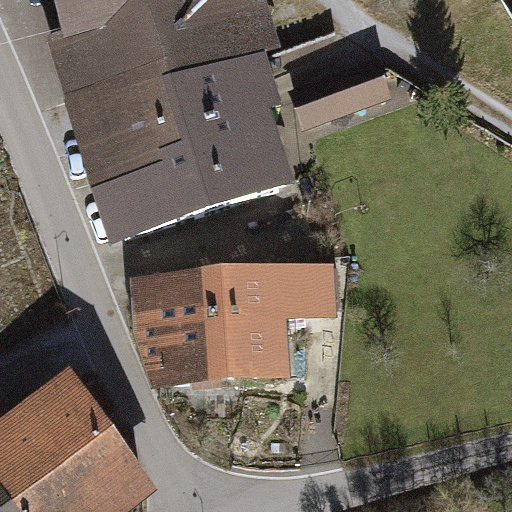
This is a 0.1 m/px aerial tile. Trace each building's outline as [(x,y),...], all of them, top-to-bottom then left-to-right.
[(220,0),(58,0),(136,233),(282,185),(220,0)] [(375,0),(358,0),(365,8),(375,0)] [(511,0),(499,0),(511,20),(511,0)] [(290,100),(307,143),(395,108),(378,65),(290,100)] [(214,278),(137,287),(151,398),(222,389),(298,380),(292,337),(345,331),(337,263),(214,278)] [(0,511),(137,511),(162,496),(71,358),(0,403),(0,511)]
